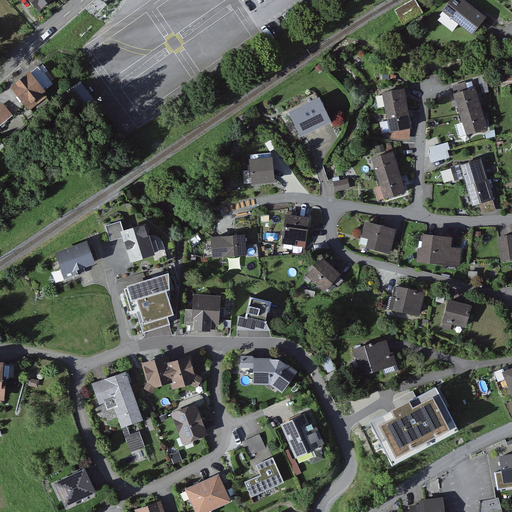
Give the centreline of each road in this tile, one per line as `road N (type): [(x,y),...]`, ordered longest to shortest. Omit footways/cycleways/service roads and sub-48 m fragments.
road 1 (residential): [(216,342),(128,349),(84,366),(77,395),(110,474),(124,487),(149,490),(220,450),(226,424),(215,358)]
road 2 (residential): [(511,219),(451,220),(332,204),(329,223),(344,254),(511,295)]
road 3 (residential): [(320,511),(350,470),(349,453),(309,366),(282,346),(216,342)]
road 4 (unclassified): [(511,428),(368,511)]
